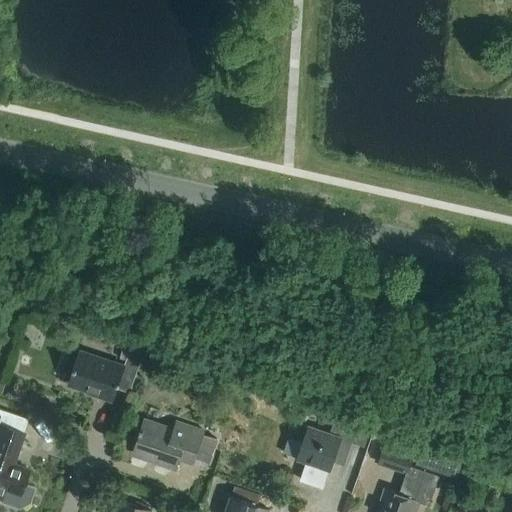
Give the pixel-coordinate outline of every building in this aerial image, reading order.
[(146,349),(132,344),(126,362),(140,367),(146,349)] [(124,365),(80,350),(68,382),(98,393),(98,395),(112,400),(124,365)] [(0,498),(0,501),(19,507),(30,502),(35,487),(24,483),(29,469),(13,464),(24,432),(23,431),(27,418),(0,408),(0,498)] [(361,428),(364,418),(346,412),(342,422),(361,428)] [(193,462),(204,431),(177,422),(174,429),(145,419),(133,453),(176,468),(179,457),(193,462)] [(301,423),(296,439),(304,442),(299,457),(308,460),(301,479),(323,487),(341,438),(365,447),(368,437),(333,425),(330,434),(301,423)] [(408,471),(400,493),(385,488),(377,511),(416,511),(420,500),(430,503),(440,475),(410,465),(415,452),(385,442),(379,461),(408,471)] [(231,494),(225,511),(268,511),(270,508),(231,494)] [(150,511),(152,510),(121,499),(116,511),(150,511)]
